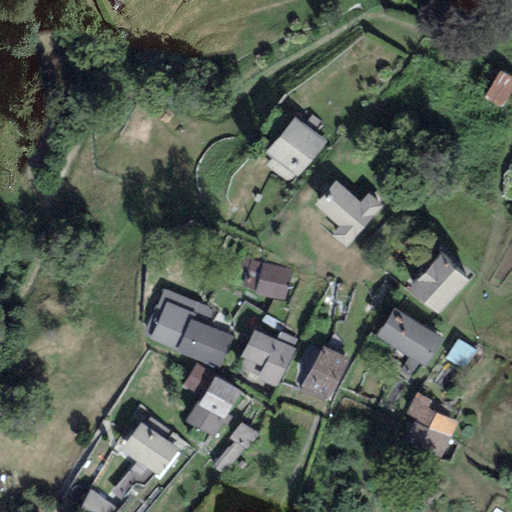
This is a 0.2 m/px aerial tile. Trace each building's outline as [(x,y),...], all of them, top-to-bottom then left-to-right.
[(511,89),(511,72),(501,65),(482,93),(501,106),(511,89)] [(328,140),(294,111),(264,145),(273,153),(264,163),(289,184),(328,140)] [(359,196),(335,175),(314,199),(338,221),(330,230),(346,244),(384,202),(367,187),(359,196)] [(469,273),(440,245),(408,279),(437,306),(469,273)] [(291,270),(249,259),(241,286),(283,298),(291,270)] [(217,310),(163,285),(142,330),(219,365),(233,334),(211,324),(217,310)] [(394,299),(375,326),(423,360),(442,334),(394,299)] [(294,346),(254,323),(239,348),(245,351),(239,361),(274,381),(294,346)] [(350,355),(322,340),(300,378),(304,380),(299,387),(324,401),(350,355)] [(241,386),(196,357),(181,379),(200,391),(185,413),(214,432),(222,420),(226,423),(232,414),(225,410),(241,386)] [(432,396),(417,388),(406,409),(415,415),(402,438),(440,459),(460,422),(428,404),(432,396)] [(179,446),(140,414),(118,442),(137,457),(112,488),(122,499),(134,483),(144,485),(155,471),(158,473),(179,446)] [(205,454),(227,474),(261,436),(239,417),(205,454)] [(111,511),(115,505),(90,486),(80,501),(104,511),(111,511)]
